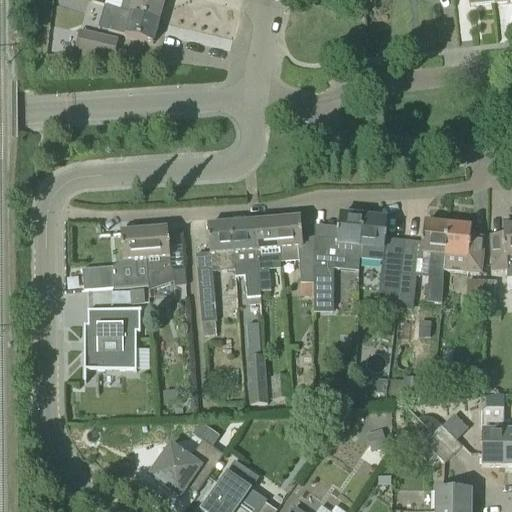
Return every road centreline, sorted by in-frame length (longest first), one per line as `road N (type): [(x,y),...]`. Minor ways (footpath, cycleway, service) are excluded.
road 1 (residential): [(46,220),(457,188),(496,164)]
road 2 (residential): [(117,511),(75,481),(43,404),(46,220)]
road 3 (residential): [(46,220),(51,195),(69,177),(239,161),(250,145),(252,98)]
road 4 (residential): [(252,98),(0,115)]
road 5 (residential): [(309,104),(319,131),(342,150),(496,164)]
road 6 (residential): [(309,104),(350,82),(511,65)]
